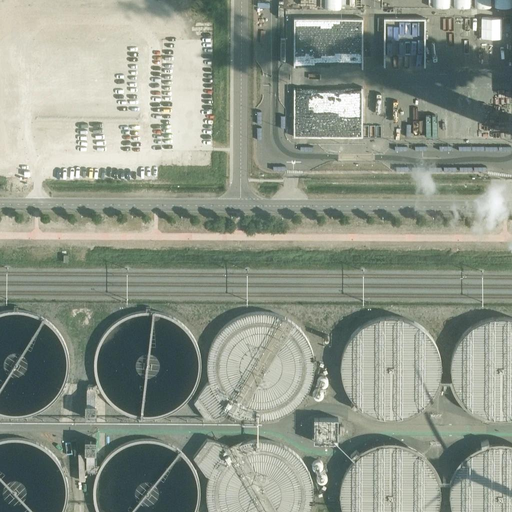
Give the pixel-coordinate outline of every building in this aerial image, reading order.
[(190,167),(190,148),(178,149),(179,167),(190,167)] [(211,167),(212,149),(199,149),(199,167),(211,167)] [(304,334),(303,332),(300,329),(298,327),(296,325),(293,322),(291,321),(289,320),(287,318),(285,317),(281,315),(277,314),(273,313),(271,313),(268,312),(264,312),(260,312),(258,312),(255,312),(251,313),(247,313),(245,314),(242,315),(239,317),(237,318),(234,319),(231,321),(228,323),(225,326),(223,328),(221,330),(219,332),(219,333),(217,335),(216,337),(214,340),(212,344),(211,346),(210,349),(209,353),(208,355),(208,356),(208,360),(207,363),(207,365),(207,368),(208,371),(208,375),(209,377),(209,378),(210,381),(210,382),(211,383),(211,386),(212,388),(214,390),(214,392),(215,393),(216,394),(217,396),(218,397),(218,398),(220,400),(221,401),(222,402),(223,403),(224,405),(226,406),(227,407),(229,409),(230,409),(231,410),(234,412),(236,413),(240,415),(243,416),(246,417),(249,418),(251,418),(254,419),(258,419),(261,419),(263,419),(267,419),(270,419),(272,418),(275,417),(277,417),(281,415),(283,414),(286,413),(288,412),(290,411),(294,408),(296,407),(297,406),(299,403),(301,401),(303,399),(305,397),(306,395),(308,392),(309,389),(311,386),(312,383),(313,381),(313,378),(314,377),(314,374),(315,372),(315,371),(315,368),(315,365),(315,363),(315,360),(314,358),(314,356),(314,354),(313,351),(312,349),(311,345),(310,343),(309,340),(307,337),(306,336),(304,334)] [(354,401),(355,403),(352,406),(358,412),(361,408),(362,408),(364,410),(366,411),(368,412),(370,413),(373,414),(375,415),(377,416),(381,417),(385,417),(387,418),(390,418),(392,418),(395,418),(397,417),(400,417),(403,416),(406,416),(408,415),(411,414),(414,412),(416,411),(419,409),(421,408),(423,407),(424,406),(427,403),(429,402),(431,399),(432,397),(434,394),(436,392),(437,389),(438,386),(439,384),(440,381),(441,378),(441,376),(441,375),(442,373),(442,371),(442,368),(442,365),(442,363),(441,360),(441,358),(440,355),(440,354),(439,352),(439,349),(438,347),(437,345),(436,343),(434,339),(431,336),(430,334),(428,333),(426,331),(425,329),(422,327),(419,325),(416,323),(414,322),(411,321),(408,320),(406,319),(402,318),(400,317),(398,317),(395,317),(393,317),(390,317),(388,317),(385,317),(383,318),(379,318),(376,319),(374,320),(373,320),(371,321),(367,323),(365,324),(363,326),(361,327),(359,329),(356,331),(354,334),(352,336),(350,338),(349,340),(348,342),(346,344),(346,345),(345,347),(344,350),(343,352),(342,355),(342,358),(341,361),(341,363),(341,365),(341,368),(341,370),(341,372),(341,373),(342,375),(342,378),(343,380),(343,382),(344,386),(345,388),(347,390),(348,393),(349,395),(351,397),(352,399),(354,401)] [(511,319),(507,318),(505,318),(502,318),(500,318),(497,318),(495,318),(492,319),(490,319),(488,320),(485,321),(483,321),(480,322),(478,323),(476,325),(474,326),(471,328),(469,329),(467,331),(465,333),(463,335),(462,336),(460,338),(459,340),(458,341),(457,344),(456,346),(455,348),(454,350),(453,353),(452,355),(451,357),(451,360),(451,362),(450,365),(450,367),(450,370),(450,372),(451,375),(451,377),(451,379),(452,382),(453,384),(454,387),(455,389),(456,391),(457,394),(458,396),(460,398),(461,400),(462,401),(464,403),(465,405),(467,406),(469,408),(471,409),(474,412),(476,413),(479,414),(481,415),(482,415),(483,416),(485,417),(487,417),(490,418),(492,418),(494,419),(498,419),(501,419),(503,419),(507,419),(509,418),(511,418),(511,417),(511,319)] [(327,379),(327,378),(326,377),(325,376),(324,376),(323,376),(322,376),(321,376),(320,377),(319,377),(318,378),(318,379),(317,380),(317,381),(317,382),(317,383),(318,384),(318,385),(319,385),(320,386),(321,387),(322,387),(324,387),(325,386),(326,386),(327,385),(327,384),(328,384),(328,383),(328,382),(328,381),(328,380),(328,379),(327,379)] [(211,383),(210,382),(207,383),(194,401),(207,419),(228,412),(230,409),(229,409),(227,407),(226,406),(224,405),(223,403),(222,402),(221,401),(220,400),(218,398),(218,397),(217,396),(216,394),(215,393),(214,392),(214,390),(212,388),(211,386),(211,383)] [(95,412),(95,388),(93,385),(88,385),(87,388),(87,404),(85,404),(85,412),(95,412)] [(323,391),(322,390),(322,389),(321,389),(320,388),(319,388),(317,388),(316,388),(316,389),(315,389),(314,390),(313,391),(313,392),(313,393),(313,394),(313,395),(314,397),(314,398),(315,398),(316,399),(317,399),(318,399),(319,399),(321,399),(322,398),(322,397),(323,397),(323,396),(324,395),(324,394),(324,393),(324,392),(323,391)] [(338,442),(338,418),(314,417),(314,441),(338,442)] [(228,450),(229,449),(230,448),(228,446),(207,438),(193,456),(206,474),(209,475),(210,474),(210,473),(211,471),(212,469),(213,467),(214,465),(215,464),(216,463),(217,460),(218,459),(220,457),(221,456),(223,454),(225,452),(226,451),(227,450),(228,450)] [(309,471),(308,468),(307,466),(305,464),(303,461),(302,460),(300,457),(298,455),(296,453),(294,451),(292,450),(289,447),(287,446),(285,445),(281,443),(278,442),(275,441),(273,440),(269,440),(266,439),(264,439),(261,439),(259,439),(256,439),(255,439),(252,439),(250,440),(247,440),(245,441),(242,442),(240,443),(237,444),(234,446),(230,448),(229,449),(228,450),(227,450),(226,451),(225,452),(223,454),(221,456),(220,457),(218,459),(217,460),(216,463),(215,464),(214,465),(213,467),(212,469),(211,471),(210,473),(210,474),(209,475),(209,476),(209,477),(208,480),(207,482),(207,485),(207,486),(206,489),(206,491),(206,493),(206,495),(207,498),(207,500),(207,503),(208,507),(209,509),(209,511),(310,511),(311,509),(312,506),(312,505),(313,502),(313,500),(313,498),(314,496),(314,493),(314,491),(314,488),(313,486),(313,483),(313,482),(312,479),(311,477),(310,473),(309,471)] [(490,446),(488,439),(480,441),(483,448),(484,448),(486,447),(488,446),(489,446),(490,446)] [(95,467),(95,452),(96,452),(96,443),(85,443),(85,452),(86,452),(86,467),(88,471),(93,471),(95,467)] [(352,457),(355,460),(353,462),(351,465),(350,466),(349,468),(348,470),(347,472),(346,474),(345,477),(344,479),(343,482),(343,484),(342,486),(342,489),(342,491),(342,494),(342,496),(342,499),(342,501),(343,504),(343,506),(344,508),(344,511),(345,511),(439,511),(440,509),(441,507),(442,504),(442,502),(442,499),(443,497),(443,494),(443,492),(442,490),(442,487),(442,485),(441,483),(441,480),(440,478),(439,476),(438,473),(437,471),(436,469),(435,467),(433,465),(432,463),(430,461),(429,459),(427,457),(425,455),(423,454),(421,452),(419,451),(417,450),(414,449),(412,448),(410,447),(407,446),(405,445),(403,444),(400,444),(396,444),(394,443),(391,443),(387,444),(385,444),(382,444),(379,445),(376,446),(373,447),(369,449),(367,450),(365,451),(363,453),(361,455),(357,451),(352,457)] [(511,511),(511,445),(511,446),(508,445),(504,445),(501,445),(499,445),(497,445),(494,445),(492,446),(490,446),(489,446),(488,446),(486,447),(484,448),(483,448),(481,449),(477,450),(475,452),(473,453),(471,454),(469,456),(467,458),(466,458),(464,460),(463,462),(460,465),(459,467),(458,469),(456,472),(455,474),(454,477),(453,479),(452,481),(452,483),(451,486),(451,488),(451,490),(450,493),(450,495),(450,497),(450,499),(451,501),(451,504),(451,506),(452,508),(452,510),(453,511),(511,511)] [(323,464),(323,463),(322,462),(321,461),(320,460),(319,460),(318,460),(317,460),(316,460),(315,460),(314,461),(313,462),(312,463),(312,464),(312,465),(312,466),(312,467),(313,468),(313,469),(314,470),(315,470),(316,471),(318,471),(319,471),(320,470),(321,470),(322,469),(322,468),(323,468),(323,467),(323,466),(323,465),(323,464)] [(317,476),(316,477),(316,478),(317,479),(317,480),(317,481),(318,481),(318,482),(319,482),(320,483),(321,483),(322,483),(323,483),(324,482),(325,482),(326,481),(327,480),(327,479),(327,478),(327,477),(327,476),(327,475),(326,474),(325,473),(324,473),(323,472),(322,472),(321,472),(320,473),(319,473),(318,473),(317,474),(317,475),(317,476)]
